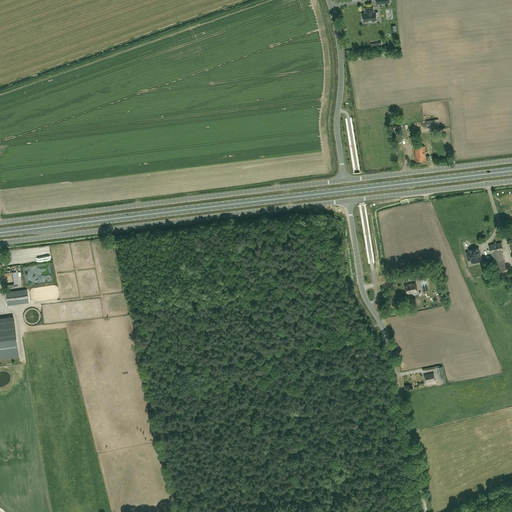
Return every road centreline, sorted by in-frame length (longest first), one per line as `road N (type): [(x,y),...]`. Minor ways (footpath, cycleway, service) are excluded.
road 1 (primary): [(511,170),(0,232)]
road 2 (unclassified): [(348,200),(0,242)]
road 3 (unclassified): [(0,222),(343,180)]
road 4 (unclassified): [(424,511),(386,335),(361,288),(348,200)]
road 5 (track): [(181,511),(117,252),(102,230)]
road 6 (unclassified): [(328,0),(340,48),(343,180)]
road 7 (unclassified): [(343,180),(511,159)]
road 8 (unclassified): [(511,180),(348,200)]
